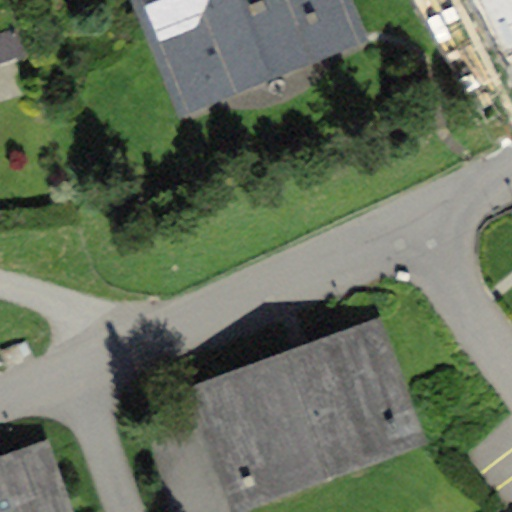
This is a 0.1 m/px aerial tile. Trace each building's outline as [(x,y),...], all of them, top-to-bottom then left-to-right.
[(330,0),(152,0),(165,31),(181,24),(206,84),(325,35),(322,26),(338,20),(330,0)] [(511,0),(447,0),(458,20),(486,5),(495,23),(511,13),(511,0)] [(0,64),(24,56),(16,30),(0,35),(0,64)] [(212,400),(245,490),(400,433),(367,344),(326,359),(324,354),(297,364),(299,369),(212,400)] [(0,511),(50,511),(34,466),(0,477),(0,511)]
